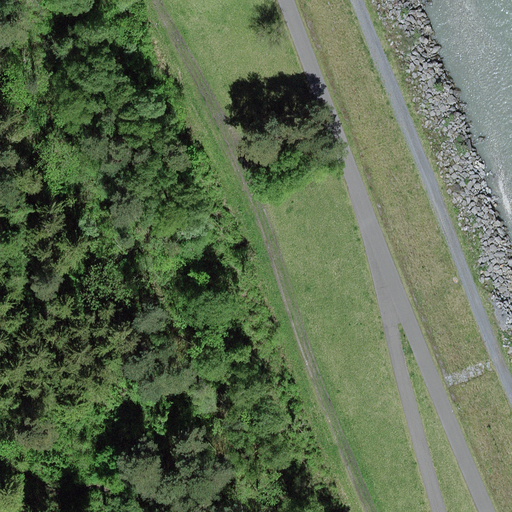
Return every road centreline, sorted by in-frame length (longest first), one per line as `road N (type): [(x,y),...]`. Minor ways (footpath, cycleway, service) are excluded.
road 1 (track): [(161,0),(237,145),(343,436),(380,511)]
road 2 (track): [(511,390),(353,0)]
road 3 (track): [(281,0),(380,260)]
road 4 (track): [(380,260),(487,511)]
road 5 (track): [(440,511),(380,260)]
